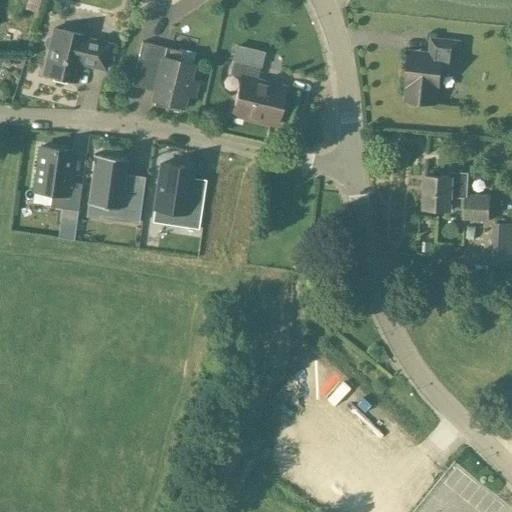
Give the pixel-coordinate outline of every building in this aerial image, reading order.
[(53,29),(51,36),(48,37),(44,40),(44,44),(45,47),(48,50),(42,74),(76,82),(80,64),(104,70),(111,45),(86,39),(87,37),(53,29)] [(422,56),(401,54),(398,87),(402,87),(400,102),(428,105),(429,92),(431,93),(433,69),(448,70),(451,42),(423,40),(422,56)] [(140,41),(131,81),(155,87),(151,101),(182,108),(192,64),(178,60),(180,51),(140,41)] [(229,75),(241,78),(232,115),(276,125),(285,87),(257,80),(260,67),(232,60),(229,75)] [(39,147),(33,192),(52,194),(50,206),(77,210),(80,185),(67,183),(71,152),(39,147)] [(94,154),(87,204),(120,209),(128,160),(94,154)] [(160,164),(153,209),(183,214),(181,227),(198,230),(202,202),(187,200),(191,169),(160,164)] [(490,198),(468,196),(469,172),(450,171),(449,178),(424,176),(423,209),(450,210),(464,210),(463,220),(489,221),(490,198)] [(72,236),(74,212),(59,211),(58,236),(72,236)] [(490,258),(490,261),(511,262),(511,254),(511,250),(511,223),(492,223),(490,258)]
